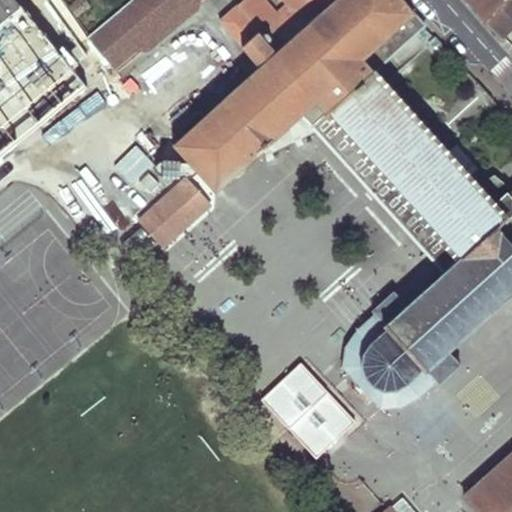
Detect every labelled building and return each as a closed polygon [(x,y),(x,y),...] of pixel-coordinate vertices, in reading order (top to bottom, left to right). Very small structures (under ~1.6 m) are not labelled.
[(128,0),(87,34),(107,62),(184,0),(128,0)] [(218,192),(316,102),(373,73),(425,25),(414,14),(401,0),(282,0),(291,9),(278,21),(259,0),(241,0),(219,19),(258,66),(173,143),(218,192)] [(467,0),(470,4),(484,19),(492,11),(504,0),(467,0)] [(509,29),(511,25),(511,0),(504,0),(492,11),(509,29)] [(509,29),(492,11),(484,19),(501,36),(509,29)] [(373,73),(316,102),(458,262),(406,307),(392,293),(373,311),(374,313),(356,329),(344,347),(340,367),(378,411),(399,408),(420,398),(436,381),(438,382),(458,365),(444,349),(460,335),(463,337),(466,334),(465,332),(479,319),(481,320),(485,317),(483,315),(499,302),(500,304),(504,301),(502,299),(511,289),(511,191),(510,194),(508,193),(493,206),(373,73)] [(210,205),(185,179),(140,220),(165,246),(210,205)] [(353,422),(299,362),(259,398),(313,458),(353,422)] [(511,511),(511,455),(465,497),(477,511),(511,511)]
